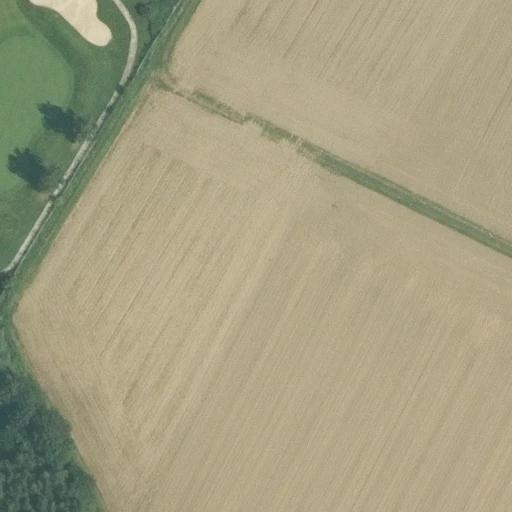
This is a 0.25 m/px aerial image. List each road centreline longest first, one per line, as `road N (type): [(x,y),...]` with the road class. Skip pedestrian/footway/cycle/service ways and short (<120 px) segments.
road 1 (track): [(511,255),(152,79)]
road 2 (track): [(199,0),(0,314)]
road 3 (track): [(0,329),(98,511)]
